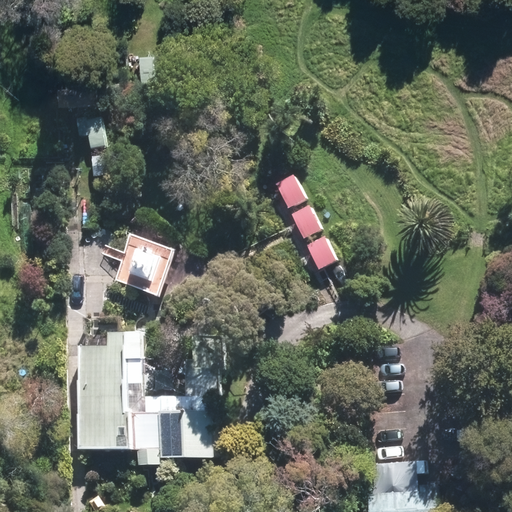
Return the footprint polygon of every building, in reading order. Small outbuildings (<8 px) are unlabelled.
[(157,51),(144,52),(146,84),(158,83),(157,51)] [(311,199),(298,174),(280,184),(293,208),(311,199)] [(308,239),(326,229),(314,205),(296,214),(308,239)] [(165,296),(181,251),(138,235),(121,280),(165,296)] [(325,270),(343,260),(330,236),(312,246),(325,270)] [(153,394),(152,357),(155,357),(155,329),(117,329),(116,341),(87,341),(88,447),(147,447),(147,462),(172,461),(172,455),(223,454),(222,394),(222,366),(227,365),(227,333),(193,333),(193,354),(187,354),(188,394),(153,394)] [(440,511),(441,490),(376,490),(375,511),(440,511)]
